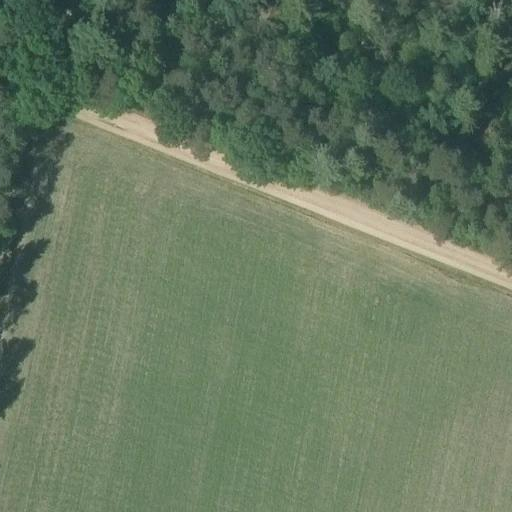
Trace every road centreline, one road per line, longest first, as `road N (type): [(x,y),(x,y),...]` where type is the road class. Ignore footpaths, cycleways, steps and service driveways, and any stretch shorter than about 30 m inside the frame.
road 1 (track): [(0,76),(511,275)]
road 2 (track): [(0,321),(74,0)]
